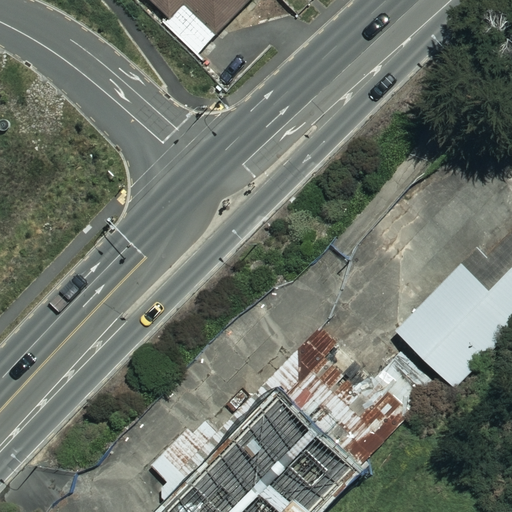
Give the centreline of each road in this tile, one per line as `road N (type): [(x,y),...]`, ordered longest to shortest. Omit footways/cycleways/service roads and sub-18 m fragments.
road 1 (secondary): [(376,40),(324,137),(138,331),(24,386)]
road 2 (residential): [(0,21),(81,72),(212,194)]
road 3 (secondary): [(212,194),(24,386)]
road 4 (secondary): [(376,40),(212,194)]
